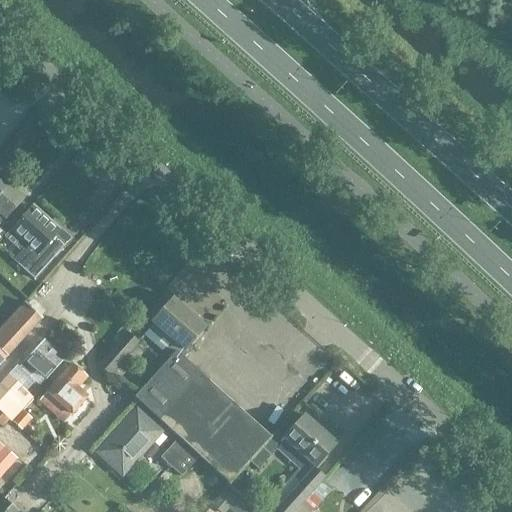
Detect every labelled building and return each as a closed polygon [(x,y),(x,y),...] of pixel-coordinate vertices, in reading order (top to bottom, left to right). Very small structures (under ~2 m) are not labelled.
[(0,194),(8,185),(0,177),(0,194)] [(8,185),(0,194),(0,222),(4,219),(5,220),(24,199),(8,185)] [(59,231),(32,207),(10,232),(31,250),(18,265),(34,280),(67,243),(57,234),(59,231)] [(152,323),(173,341),(165,350),(171,356),(134,397),(229,484),(262,447),(271,456),(284,441),(299,454),(320,430),(304,416),(283,439),(275,432),(270,437),(180,356),(184,351),(205,327),(173,299),(152,323)] [(0,363),(41,319),(24,304),(0,330),(0,363)] [(123,326),(117,334),(123,338),(129,331),(123,326)] [(110,375),(113,372),(137,344),(127,335),(99,366),(110,375)] [(25,362),(20,367),(30,377),(35,370),(46,380),(65,359),(44,340),(24,361),(25,362)] [(71,364),(46,392),(72,415),(87,397),(78,388),(87,378),(71,364)] [(22,412),(33,400),(8,377),(0,385),(0,422),(6,416),(9,419),(13,422),(22,412)] [(161,432),(137,409),(98,452),(122,475),(129,467),(132,467),(138,460),(138,457),(161,432)] [(20,429),(30,418),(22,412),(13,422),(20,429)] [(320,430),(299,454),(315,468),(336,444),(320,430)] [(184,448),(174,440),(164,451),(174,460),(184,448)] [(0,444),(0,476),(16,459),(0,444)] [(188,465),(194,459),(183,449),(178,456),(188,465)] [(212,488),(219,480),(205,468),(198,476),(212,488)] [(293,511),(322,481),(311,471),(274,511),(293,511)] [(240,511),(254,511),(229,487),(214,502),(222,511),(231,502),(240,511)] [(18,511),(4,499),(0,502),(0,511),(18,511)]
